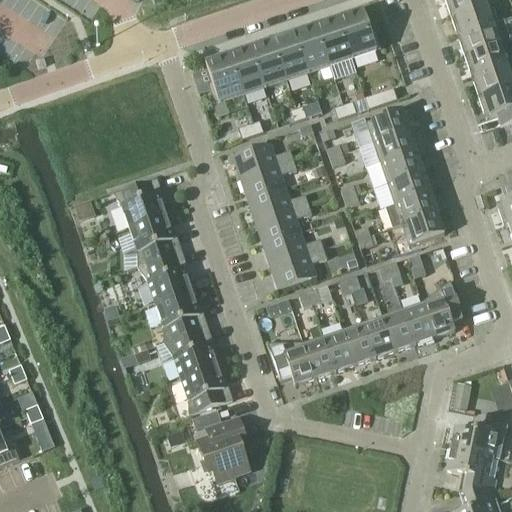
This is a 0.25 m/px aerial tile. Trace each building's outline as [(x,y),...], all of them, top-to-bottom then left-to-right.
[(451,19),(486,7),(483,0),(449,0),(450,3),(446,4),(451,19)] [(462,36),(492,25),(486,7),(451,19),(455,32),(460,30),(462,36)] [(338,22),(352,62),(381,52),(374,32),(370,33),(363,13),(338,22)] [(338,22),(316,29),(330,69),(352,62),(338,22)] [(459,43),(465,60),(511,44),(504,23),(493,27),(492,25),(462,36),(464,42),(459,43)] [(316,29),(295,36),(308,77),(330,69),(316,29)] [(295,36),(273,44),(286,84),(308,77),(295,36)] [(273,44),(251,51),(265,91),(286,84),(273,44)] [(474,73),(476,79),(511,66),(511,47),(511,44),(465,60),(470,75),(474,73)] [(226,59),(239,100),(265,91),(251,51),(226,59)] [(215,108),(239,100),(226,59),(205,66),(207,72),(212,86),(208,87),(215,108)] [(44,61),(36,63),(37,63),(39,71),(46,69),(44,61)] [(474,86),(478,100),(511,88),(511,66),(476,79),(478,84),(474,86)] [(207,72),(192,77),(199,98),(210,94),(208,87),(212,86),(207,72)] [(511,88),(478,100),(484,115),(488,114),(490,120),(497,118),(501,129),(511,125),(511,88)] [(392,92),(366,102),(369,111),(395,102),(392,92)] [(352,106),(343,109),(346,119),(355,116),(352,106)] [(343,109),(334,112),(337,122),(346,119),(343,109)] [(302,111),(296,113),(300,122),(305,120),(302,111)] [(296,113),(290,115),(294,124),(300,122),(296,113)] [(374,146),(409,134),(402,113),(367,125),(374,146)] [(258,125),(248,128),(251,138),(261,135),(258,125)] [(248,128),(238,131),(241,141),(251,138),(248,128)] [(381,167),(416,155),(409,134),(374,146),(381,167)] [(270,146),(233,159),(240,182),(293,164),(290,154),(275,159),(270,146)] [(330,161),(342,157),(339,148),(327,153),(330,161)] [(388,187),(423,175),(416,155),(381,167),(388,187)] [(342,157),(330,161),(333,170),(345,166),(342,157)] [(294,164),(240,182),(241,182),(248,204),(286,191),(281,179),(297,173),(294,164)] [(395,208),(430,196),(423,175),(388,187),(395,208)] [(157,182),(114,197),(114,198),(122,208),(130,232),(166,219),(159,197),(162,196),(157,182)] [(504,228),(508,226),(508,225),(511,223),(511,187),(503,191),(507,202),(501,204),(503,211),(498,212),(504,228)] [(344,202),(356,198),(353,189),(341,193),(344,202)] [(286,191),(248,204),(248,206),(255,225),(308,207),(305,198),(290,204),(286,192),(286,191)] [(395,208),(386,211),(393,231),(402,228),(437,216),(430,196),(395,208)] [(356,198),(344,202),(347,211),(359,207),(356,198)] [(263,248),(301,235),(296,223),(312,218),(308,207),(255,225),(263,248)] [(393,231),(390,232),(398,256),(426,246),(425,244),(444,237),(437,216),(402,228),(393,231)] [(138,271),(183,256),(177,240),(174,241),(166,219),(130,232),(138,255),(138,270),(138,271)] [(358,243),(370,239),(367,230),(355,234),(358,243)] [(301,235),(263,248),(271,271),(324,252),(320,243),(305,248),(301,235)] [(370,239),(358,243),(361,252),(373,248),(370,239)] [(324,252),(271,271),(278,293),(316,280),(312,267),(327,262),(324,252)] [(183,256),(138,271),(139,272),(147,284),(155,307),(192,295),(184,273),(188,272),(183,256)] [(387,269),(392,281),(401,278),(396,265),(387,269)] [(383,284),(392,281),(387,269),(379,272),(383,284)] [(348,282),(352,295),(361,292),(357,279),(348,282)] [(343,298),(352,295),(348,282),(339,285),(343,298)] [(422,306),(434,341),(455,334),(452,325),(463,321),(450,284),(449,285),(450,286),(422,306)] [(308,296),(312,308),(321,305),(317,293),(308,296)] [(164,347),(208,332),(203,316),(199,317),(192,295),(155,307),(163,331),(164,346),(164,347)] [(303,311),(312,308),(308,296),(299,299),(303,311)] [(414,348),(434,341),(422,306),(402,313),(414,348)] [(395,355),(414,348),(402,313),(383,319),(395,355)] [(375,362),(395,355),(383,319),(363,326),(375,362)] [(355,368),(375,362),(363,326),(343,333),(355,368)] [(181,383),(218,371),(210,349),(214,347),(208,332),(164,347),(173,360),(181,383)] [(335,375),(355,368),(343,333),(323,340),(335,375)] [(8,336),(0,338),(0,347),(11,343),(8,336)] [(315,382),(335,375),(323,340),(303,347),(315,382)] [(315,382),(303,347),(269,347),(269,346),(268,347),(280,384),(292,380),(295,389),(315,382)] [(21,368),(9,374),(12,381),(24,375),(21,368)] [(218,371),(181,383),(188,405),(189,417),(189,418),(233,404),(228,390),(224,391),(218,371)] [(24,375),(12,381),(15,388),(27,383),(24,375)] [(457,387),(453,411),(467,413),(471,389),(457,387)] [(38,408),(25,413),(28,421),(41,415),(38,408)] [(41,415),(28,421),(31,428),(44,423),(41,415)] [(234,479),(249,474),(242,451),(248,449),(239,422),(206,433),(209,441),(198,445),(209,477),(214,475),(217,485),(218,485),(218,487),(235,481),(234,479)] [(455,431),(451,453),(492,461),(499,463),(502,449),(506,428),(479,422),(477,435),(455,431)] [(0,433),(0,472),(21,464),(15,449),(8,452),(0,433)] [(468,479),(465,496),(493,494),(495,483),(488,482),(492,461),(451,453),(447,475),(468,479)] [(470,511),(499,511),(497,505),(493,494),(465,496),(470,511)]
